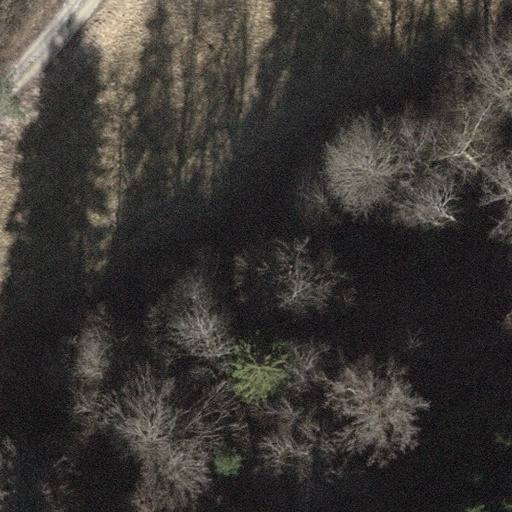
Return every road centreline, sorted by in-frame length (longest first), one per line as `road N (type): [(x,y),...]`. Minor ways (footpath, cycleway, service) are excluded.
road 1 (track): [(511,359),(306,511)]
road 2 (track): [(85,0),(0,97)]
